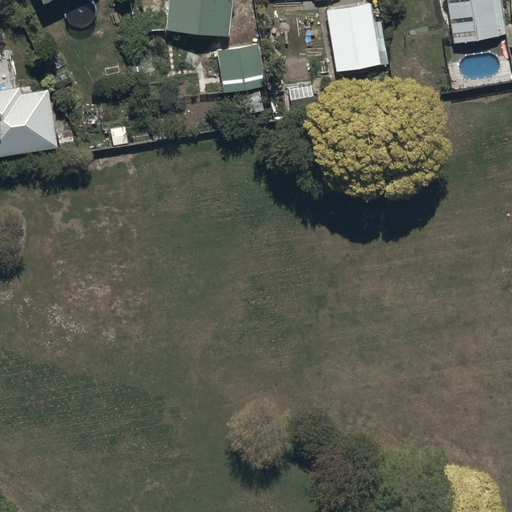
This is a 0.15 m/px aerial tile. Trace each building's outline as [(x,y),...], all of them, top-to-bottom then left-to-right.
[(168,0),(166,30),(230,36),(233,0),(168,0)] [(504,37),(500,0),(442,0),(447,43),(504,37)] [(369,3),(324,11),(335,74),(380,66),(369,3)] [(256,46),(215,51),(220,92),(262,86),(256,46)] [(0,157),(55,149),(46,87),(18,91),(17,87),(8,88),(4,64),(0,64),(0,157)] [(294,150),(132,176),(138,226),(202,217),(243,223),(241,236),(247,237),(241,281),(221,352),(284,369),(305,290),(309,240),(294,150)] [(0,331),(0,458),(25,468),(34,443),(35,444),(41,429),(82,444),(68,481),(115,497),(124,473),(130,476),(136,460),(181,476),(195,437),(185,434),(190,420),(173,415),(180,395),(0,331)] [(313,502),(295,496),(298,488),(227,466),(213,511),(290,511),(292,507),(305,511),(370,511),(367,511),(366,511),(347,511),(349,505),(315,495),(313,502)]
